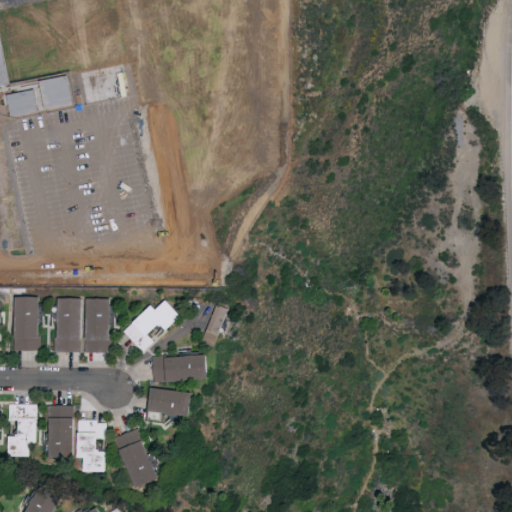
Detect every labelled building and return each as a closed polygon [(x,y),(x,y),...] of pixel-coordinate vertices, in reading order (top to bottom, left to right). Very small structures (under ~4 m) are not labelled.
[(48,109),(75,103),(70,74),(42,80),(48,109)] [(12,114),(40,111),(38,89),(10,92),(12,114)] [(41,296),(15,296),(16,349),(41,349),(41,296)] [(84,298),(59,297),(58,336),(55,336),(55,350),(83,351),(84,298)] [(112,298),(87,297),(86,351),(111,351),(112,298)] [(125,331),(143,350),(167,328),(169,330),(184,316),(168,299),(158,309),(153,304),(125,331)] [(206,342),(221,345),(229,307),(215,304),(206,342)] [(157,380),(212,377),(211,354),(155,357),(157,380)] [(197,391),(155,386),(152,410),(194,415),(197,391)] [(43,440),(42,402),(12,403),(12,418),(24,418),(24,434),(15,434),(15,455),(38,455),(37,440),(43,440)] [(55,457),(80,457),(78,403),(54,404),(55,457)] [(113,469),(113,449),(104,449),(104,437),(111,437),(110,419),(83,419),(84,455),(91,455),(91,470),(113,469)] [(163,478),(144,427),(122,435),(141,486),(163,478)] [(25,511),(54,511),(63,497),(40,485),(25,511)]
